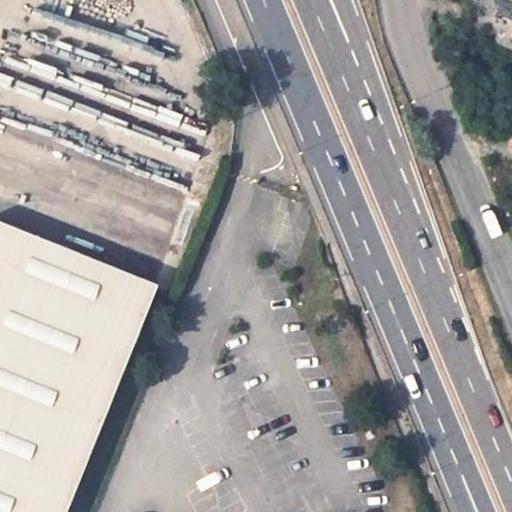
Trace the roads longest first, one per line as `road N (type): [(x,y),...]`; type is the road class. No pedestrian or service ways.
road 1 (residential): [(210,0),(255,99),(249,170),(114,511)]
road 2 (trunk): [(263,0),(461,473)]
road 3 (trunk): [(511,485),(339,68)]
road 4 (residential): [(511,291),(410,48),(402,0)]
